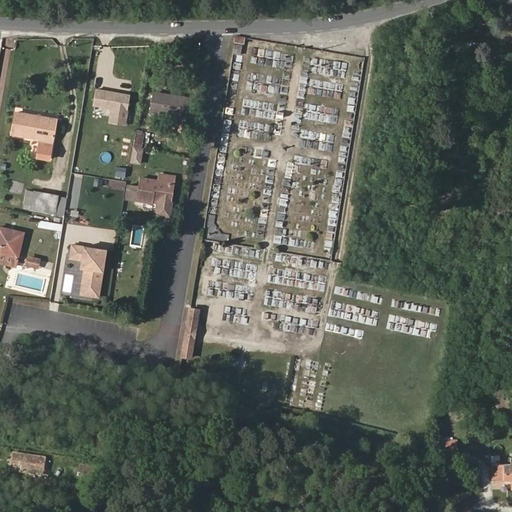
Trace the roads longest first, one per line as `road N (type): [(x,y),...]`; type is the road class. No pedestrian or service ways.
road 1 (residential): [(0,350),(16,332),(129,353),(147,352),(165,337),(224,26)]
road 2 (secondary): [(224,26),(0,23)]
road 3 (secondary): [(428,0),(315,25),(224,26)]
